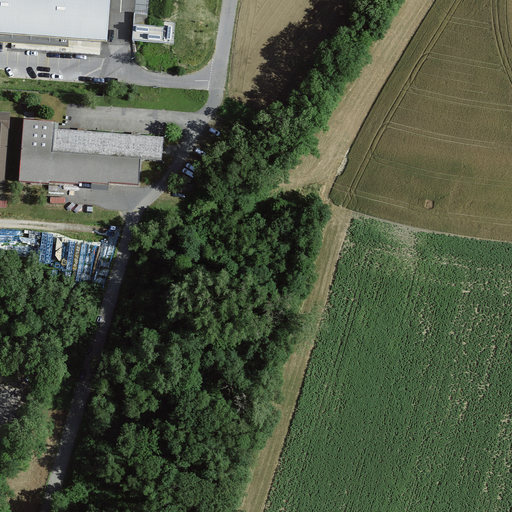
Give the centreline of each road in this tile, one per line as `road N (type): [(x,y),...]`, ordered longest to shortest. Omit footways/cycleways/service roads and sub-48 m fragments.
road 1 (unclassified): [(53,511),(143,216),(177,166),(190,128)]
road 2 (unclassified): [(234,0),(227,44),(190,128)]
road 3 (unclassified): [(190,128),(180,113),(161,109),(73,106)]
